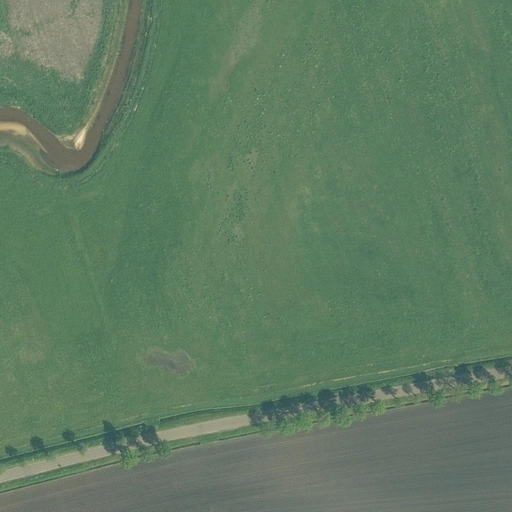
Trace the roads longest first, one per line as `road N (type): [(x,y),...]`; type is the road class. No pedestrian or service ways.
road 1 (tertiary): [(0,477),(169,433),(511,371)]
road 2 (track): [(0,159),(52,183),(82,178),(95,166),(131,114),(157,0)]
